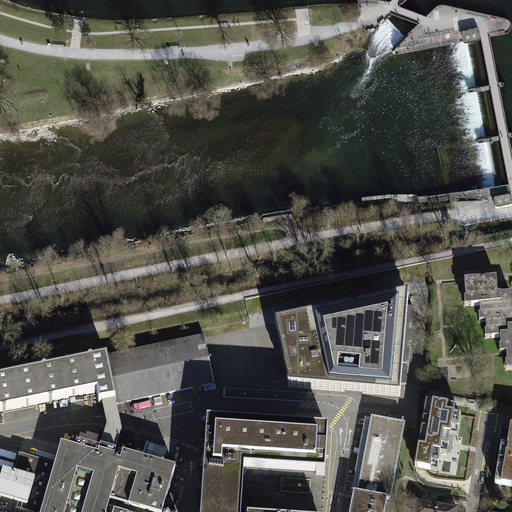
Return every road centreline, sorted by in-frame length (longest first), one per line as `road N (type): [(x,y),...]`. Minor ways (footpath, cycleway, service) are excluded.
road 1 (track): [(0,347),(511,241)]
road 2 (track): [(455,214),(0,302)]
